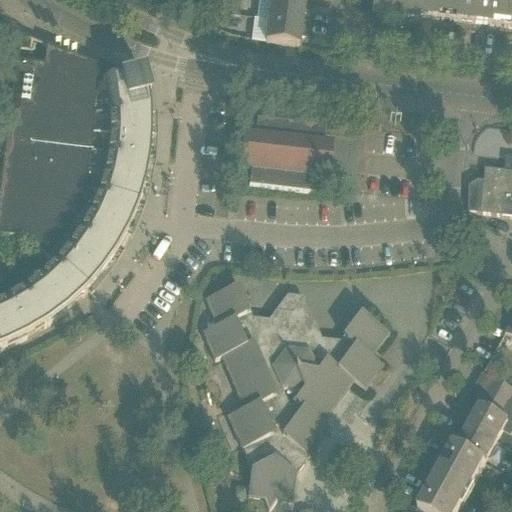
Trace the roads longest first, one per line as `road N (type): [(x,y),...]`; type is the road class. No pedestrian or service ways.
road 1 (residential): [(379,511),(511,267)]
road 2 (tertiary): [(28,0),(139,54),(229,75),(266,73)]
road 3 (residential): [(511,66),(335,44),(339,0)]
road 4 (residential): [(511,267),(460,239),(454,227),(461,95)]
road 5 (tertiary): [(461,95),(266,73)]
road 6 (tertiary): [(266,73),(109,0)]
